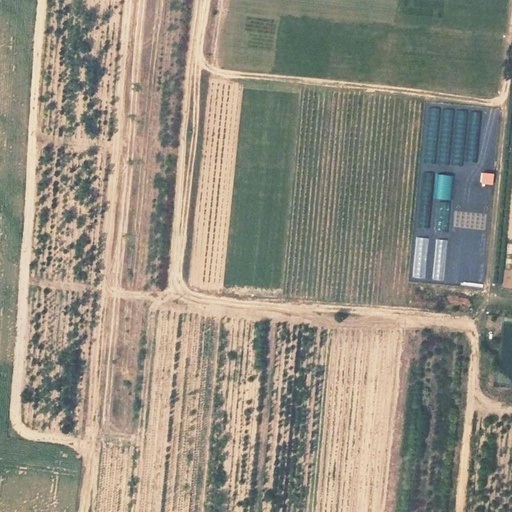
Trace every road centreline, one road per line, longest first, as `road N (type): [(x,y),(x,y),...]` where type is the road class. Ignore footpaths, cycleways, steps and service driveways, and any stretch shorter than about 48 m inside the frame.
road 1 (track): [(511,406),(487,399),(471,324),(343,322),(178,294),(197,0)]
road 2 (track): [(83,511),(86,447),(19,430),(15,396),(43,0)]
road 3 (track): [(207,0),(200,50),(212,70),(496,103),(507,90),(511,39)]
